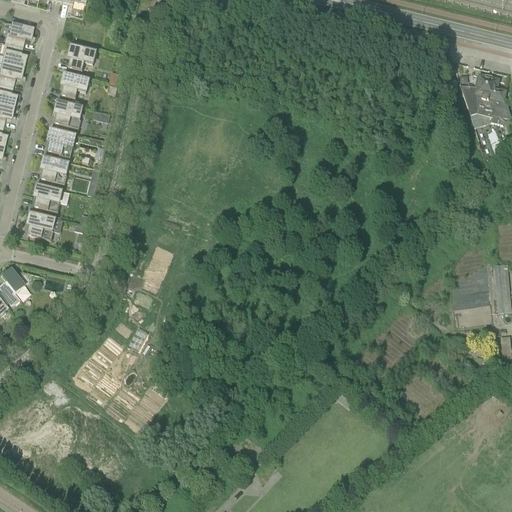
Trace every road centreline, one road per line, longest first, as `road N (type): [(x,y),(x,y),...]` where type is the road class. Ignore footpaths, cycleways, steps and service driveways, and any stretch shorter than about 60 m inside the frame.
road 1 (residential): [(0,10),(42,21),(50,36),(0,245)]
road 2 (residential): [(94,274),(153,21)]
road 3 (secondary): [(511,45),(328,0)]
road 4 (track): [(0,438),(50,415),(70,416),(130,460)]
road 5 (residential): [(0,380),(79,313),(94,274)]
